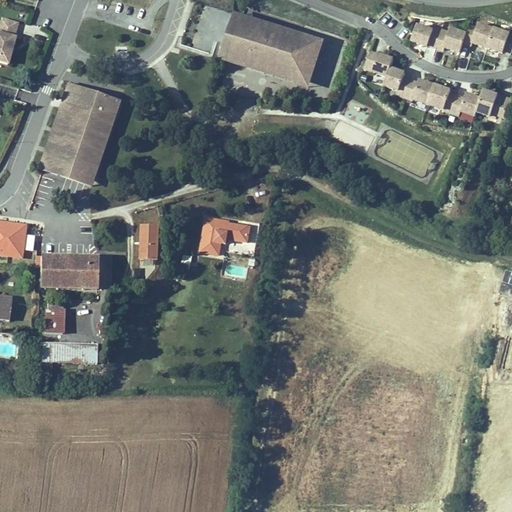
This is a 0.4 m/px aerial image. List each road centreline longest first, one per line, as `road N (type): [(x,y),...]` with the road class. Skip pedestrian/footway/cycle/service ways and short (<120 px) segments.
road 1 (track): [(237,511),(279,173)]
road 2 (track): [(511,258),(395,221),(291,174),(244,174)]
road 3 (residential): [(1,195),(26,214),(85,215),(244,174)]
road 4 (residential): [(511,72),(474,78),(436,70),(382,33),(304,0)]
road 5 (residential): [(1,195),(19,169),(62,55)]
road 6 (residential): [(62,55),(138,58),(162,37),(174,0)]
